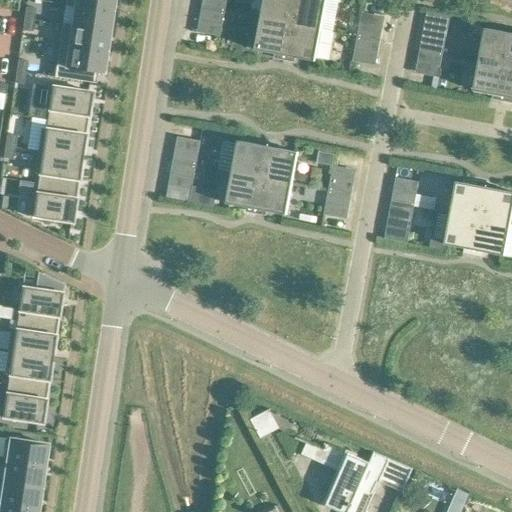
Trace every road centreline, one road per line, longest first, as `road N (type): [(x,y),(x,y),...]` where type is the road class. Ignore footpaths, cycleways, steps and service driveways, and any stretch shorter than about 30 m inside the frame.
road 1 (residential): [(339,386),(406,7)]
road 2 (tertiary): [(119,280),(160,0)]
road 3 (unclassified): [(339,386),(119,280)]
road 4 (tertiary): [(83,511),(119,280)]
road 5 (unclassified): [(511,469),(339,386)]
road 6 (residential): [(0,223),(119,280)]
